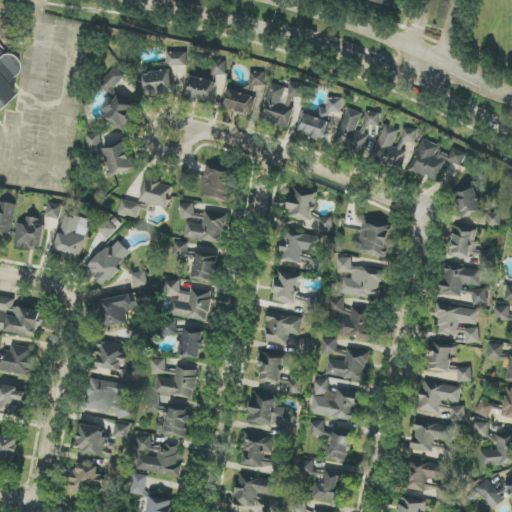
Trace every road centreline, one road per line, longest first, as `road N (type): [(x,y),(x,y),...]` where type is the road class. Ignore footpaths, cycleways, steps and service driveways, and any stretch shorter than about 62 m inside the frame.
road 1 (secondary): [(121,0),(282,31),(511,132)]
road 2 (residential): [(210,511),(273,158)]
road 3 (residential): [(378,511),(429,241),(426,218)]
road 4 (residential): [(0,278),(59,290),(79,309),(44,511)]
road 5 (residential): [(426,218),(273,158),(173,134)]
road 6 (secondary): [(511,96),(375,33),(278,0)]
